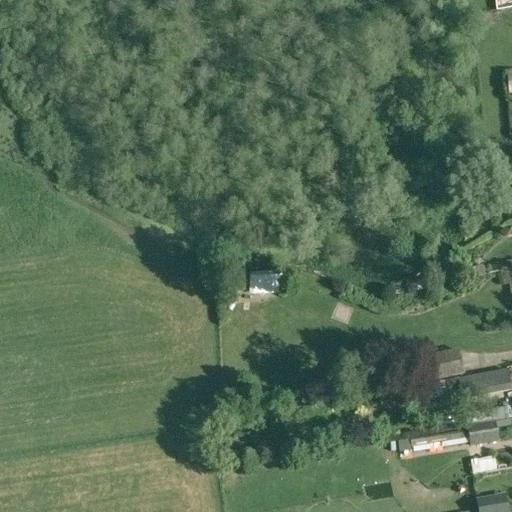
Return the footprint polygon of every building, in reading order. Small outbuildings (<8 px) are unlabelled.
[(482,15),(471,18),(472,31),(485,28),(482,15)] [(511,195),(506,188),(492,201),(504,214),(511,206),(511,195)] [(485,278),(482,268),(473,270),(476,280),(485,278)] [(281,275),(259,275),(259,295),(281,294),(281,275)] [(459,353),(426,359),(431,382),(464,375),(459,353)] [(390,367),(393,390),(408,388),(405,359),(402,359),(390,367)] [(426,359),(415,362),(419,384),(431,382),(426,359)] [(457,379),(461,395),(462,400),(509,391),(505,370),(457,379)] [(457,379),(446,381),(449,398),(461,395),(457,379)] [(418,388),(407,390),(410,402),(421,400),(418,388)] [(493,424),(467,428),(471,447),(497,442),(493,424)] [(494,459),(471,463),(473,474),(496,470),(494,459)]
